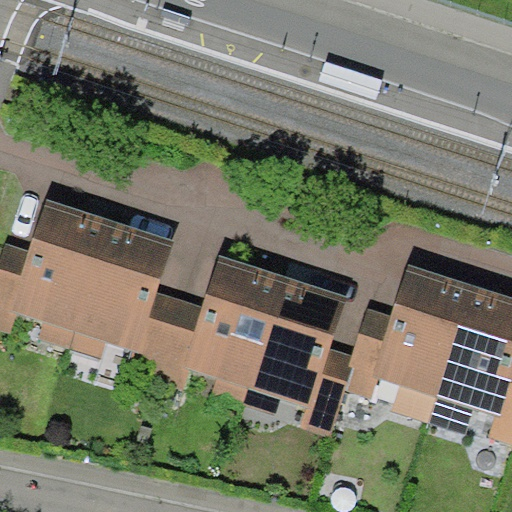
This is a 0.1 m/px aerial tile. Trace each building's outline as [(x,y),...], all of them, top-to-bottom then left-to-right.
[(15,311),(139,350),(172,247),(146,239),(88,220),(48,208),(15,311)] [(8,313),(28,252),(5,245),(0,261),(0,332),(10,336),(17,316),(8,313)] [(189,364),(313,404),(346,300),(320,292),(262,274),(222,261),(189,364)] [(378,373),(502,413),(511,381),(511,302),(509,301),(451,283),(411,270),(378,373)] [(201,308),(152,293),(133,355),(128,372),(176,387),(182,370),(201,308)] [(389,318),(366,310),(350,356),(345,369),(352,371),(346,390),(369,398),(374,382),(367,379),(389,318)] [(105,345),(41,324),(37,337),(101,358),(105,345)] [(345,369),(350,356),(326,348),(305,410),(300,426),(330,436),(346,390),(352,371),(345,369)] [(511,365),(495,420),(489,440),(511,446),(511,365)] [(279,402),(215,381),(211,393),(275,414),(279,402)] [(467,411),(403,391),(399,402),(463,423),(467,411)]
